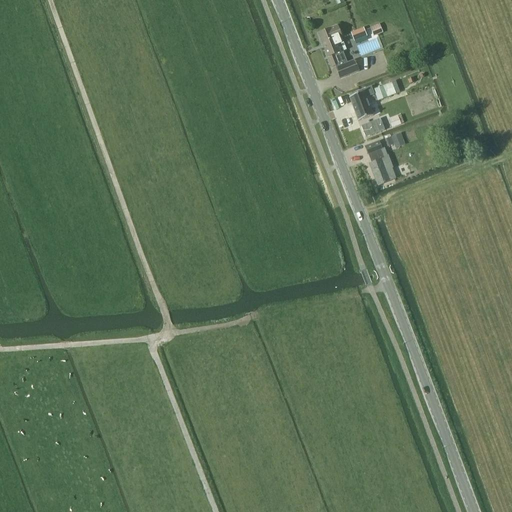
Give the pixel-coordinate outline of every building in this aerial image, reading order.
[(379,25),(374,27),(377,36),(382,33),(379,25)] [(330,29),(319,34),(332,67),(335,66),(340,79),(359,71),(354,60),(346,63),(342,52),(340,53),(337,46),(342,45),(339,38),(341,37),(337,27),(330,29)] [(356,32),(351,34),(354,42),(366,37),(364,31),(363,29),(356,32)] [(362,55),(383,48),(379,37),(358,44),(362,55)] [(406,84),(401,86),(409,111),(436,102),(426,73),(404,81),(406,84)] [(395,95),(400,93),(395,82),(391,84),(395,95)] [(383,99),(387,98),(383,87),(379,88),(383,99)] [(356,96),(349,98),(349,99),(358,121),(358,122),(373,116),(372,116),(366,98),(373,95),(370,88),(355,93),(356,96)] [(398,117),(392,119),(395,127),(401,125),(400,125),(398,117)] [(380,119),(361,127),(365,138),(384,131),(380,119)] [(400,134),(391,138),(393,144),(394,148),(404,145),(400,134)] [(391,138),(385,140),(387,146),(393,144),(391,138)] [(365,147),(371,164),(369,164),(377,186),(396,179),(392,170),(393,169),(388,156),(387,156),(384,149),(382,150),(379,142),(365,147)]
